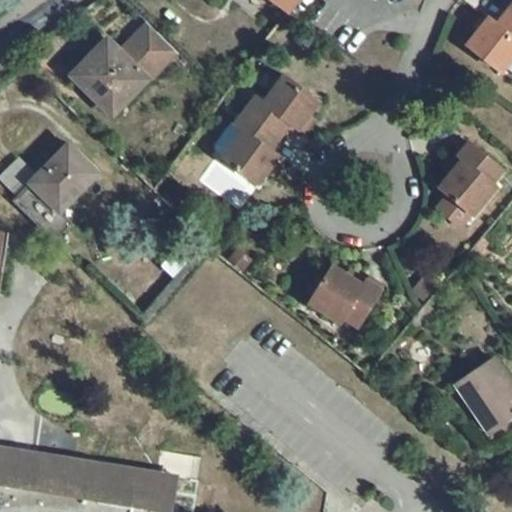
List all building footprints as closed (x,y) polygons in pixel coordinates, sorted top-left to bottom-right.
[(274,0),(289,11),(297,0),(274,0)] [(511,4),(511,0),(510,0),(503,8),(507,11),(511,4)] [(507,11),(503,8),(493,21),(497,24),(507,11)] [(511,15),(507,11),(497,24),(493,21),(488,18),(467,45),(500,72),(511,57),(511,15)] [(108,40),(75,76),(113,115),(135,92),(175,50),(149,24),(122,53),(108,40)] [(319,102),(285,76),(264,103),(256,96),(246,110),(279,136),(289,123),(292,125),(298,129),(319,102)] [(222,157),(256,183),(277,156),(271,151),(269,149),(279,136),(246,110),(235,124),(231,121),(213,144),(214,149),(223,156),(222,157)] [(292,125),(289,123),(279,136),(282,138),(292,125)] [(282,138),(279,136),(269,149),(271,151),(282,138)] [(69,144),(31,183),(61,212),(99,173),(69,144)] [(502,171),(468,144),(457,158),(462,161),(450,176),(440,189),(450,197),(471,214),(473,216),(496,187),(492,184),(502,171)] [(462,161),(457,158),(445,173),(450,176),(462,161)] [(160,190),(172,202),(183,192),(171,180),(160,190)] [(61,212),(31,183),(13,201),(53,240),(71,222),(61,212)] [(471,214),(450,197),(439,211),(457,226),(463,225),(471,214)] [(0,287),(9,234),(0,232),(0,287)] [(202,238),(199,241),(206,249),(210,245),(202,238)] [(482,240),(466,259),(471,264),(488,244),(482,240)] [(347,276),(333,267),(310,303),(341,323),(344,318),(358,327),(381,290),(366,281),(363,286),(347,276)] [(366,281),(350,270),(347,276),(363,286),(366,281)] [(511,384),(494,358),(456,384),(478,416),(482,413),(495,431),(511,419),(511,384)] [(482,413),(478,416),(490,435),(495,431),(482,413)] [(42,454),(0,447),(0,511),(167,511),(165,505),(162,495),(159,491),(154,490),(158,473),(121,467),(109,465),(73,459),(72,464),(42,459),(42,454)] [(178,476),(158,473),(154,490),(159,491),(162,495),(165,505),(167,511),(172,511),(178,476)]
